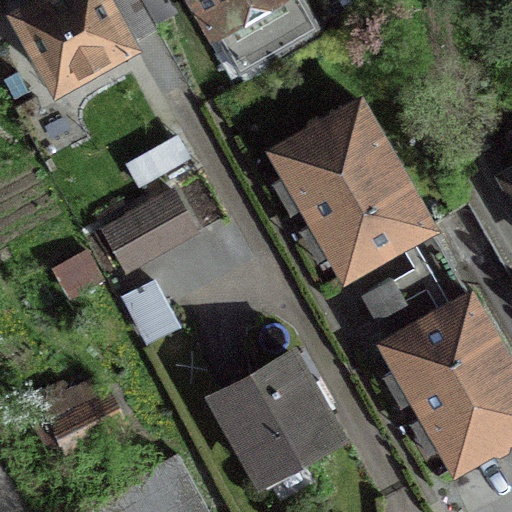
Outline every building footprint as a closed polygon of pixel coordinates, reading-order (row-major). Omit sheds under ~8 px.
[(43,0),(14,16),(54,88),(152,31),(134,0),(43,0)] [(193,0),(236,74),(313,29),(296,0),(193,0)] [(272,154),(343,277),(426,228),(356,106),(323,124),(313,120),(306,124),(305,135),(272,154)] [(511,171),(500,178),(511,198),(511,131),(505,136),(511,148),(511,171)] [(102,177),(77,191),(96,223),(120,210),(102,177)] [(188,224),(170,193),(100,233),(122,273),(149,257),(144,249),(188,224)] [(86,255),(55,271),(70,298),(100,282),(86,255)] [(135,297),(126,302),(145,338),(172,323),(151,285),(133,295),(135,297)] [(511,377),(466,298),(383,346),(453,469),(486,450),(496,454),(503,451),(504,439),(511,435),(511,377)] [(213,400),(258,481),(334,439),(289,357),(213,400)] [(58,386),(36,397),(47,420),(32,427),(52,467),(68,459),(64,452),(118,425),(105,397),(100,400),(91,382),(63,396),(58,386)] [(78,511),(204,511),(176,459),(78,511)]
